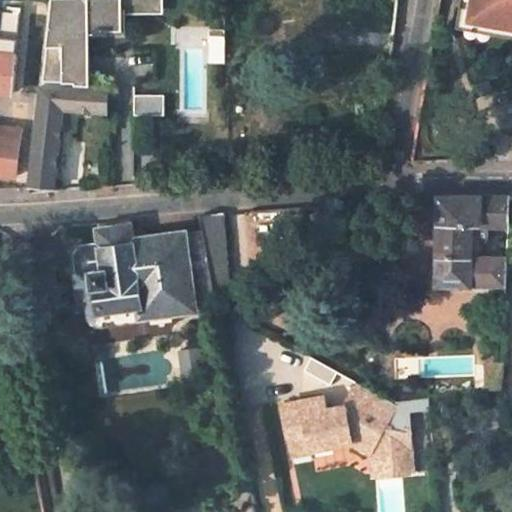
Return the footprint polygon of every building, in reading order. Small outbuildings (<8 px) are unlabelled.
[(0,0),(0,36),(29,40),(33,2),(17,0),(0,0)] [(50,0),(41,84),(80,85),(80,33),(88,33),(94,33),(108,33),(108,30),(122,30),(122,13),(122,7),(144,7),(143,0),(50,0)] [(143,0),(144,7),(122,7),(122,13),(164,13),(164,0),(143,0)] [(321,0),(318,26),(393,36),(397,0),(321,0)] [(511,0),(462,0),(460,17),(511,25),(511,0)] [(511,25),(460,17),(458,27),(511,36),(511,25)] [(211,62),(225,62),(225,28),(210,28),(211,62)] [(40,84),(37,103),(66,106),(65,109),(109,109),(108,86),(88,86),(80,85),(41,84),(40,84)] [(133,95),(134,113),(165,113),(164,95),(133,95)] [(29,185),(55,188),(65,109),(66,106),(37,103),(31,148),(33,148),(29,185)] [(0,135),(20,138),(22,121),(0,117),(0,135)] [(0,172),(16,175),(20,138),(0,135),(0,172)] [(440,197),(437,283),(470,284),(470,280),(480,281),(482,232),(488,232),(488,224),(508,225),(510,197),(440,197)] [(205,251),(226,248),(220,214),(198,216),(201,230),(205,251)] [(78,253),(71,254),(77,313),(85,312),(87,328),(143,320),(142,315),(195,307),(193,297),(213,294),(205,251),(201,230),(144,238),(143,231),(131,233),(129,221),(98,223),(101,244),(84,246),(78,253)] [(507,262),(496,262),(495,285),(505,285),(507,262)] [(396,402),(359,381),(346,403),(347,406),(332,408),(331,403),(326,404),(323,390),(281,397),(288,433),(306,430),(310,448),(351,441),(371,453),(385,427),(396,402)] [(428,399),(396,402),(385,427),(412,433),(411,414),(429,413),(428,399)] [(385,427),(371,453),(402,450),(403,455),(400,455),(402,474),(415,473),(412,433),(385,427)] [(306,430),(288,433),(291,452),(310,448),(306,430)] [(402,450),(371,453),(373,476),(402,474),(400,455),(403,455),(402,450)] [(255,511),(249,478),(171,511),(255,511)]
